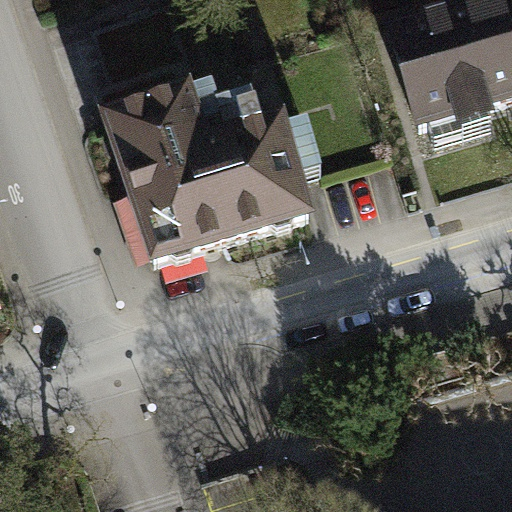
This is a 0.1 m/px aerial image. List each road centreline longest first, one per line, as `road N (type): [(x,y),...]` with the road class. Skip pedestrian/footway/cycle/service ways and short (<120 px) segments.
road 1 (residential): [(511,254),(311,313),(236,322),(97,372)]
road 2 (residential): [(0,97),(97,372)]
road 3 (residential): [(150,511),(97,372)]
